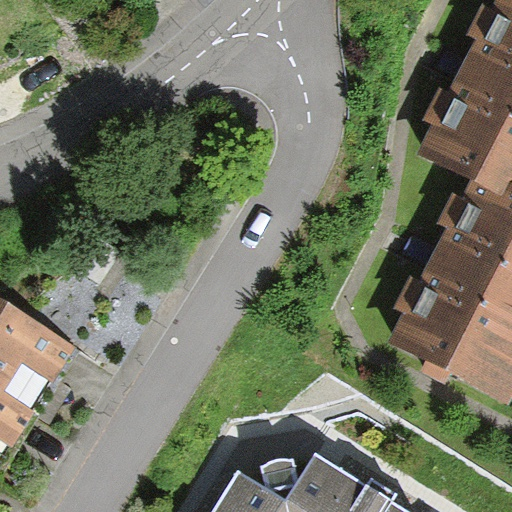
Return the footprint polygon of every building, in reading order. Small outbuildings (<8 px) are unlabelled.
[(511,0),(509,0),(428,154),(511,198),(511,0)] [(511,385),(511,211),(477,193),(399,343),(506,398),(511,385)] [(65,275),(89,289),(109,256),(85,242),(65,275)] [(0,397),(28,415),(66,352),(0,312),(0,397)] [(0,460),(28,415),(0,397),(0,460)] [(390,511),(313,465),(285,511),(234,482),(216,511),(390,511)]
